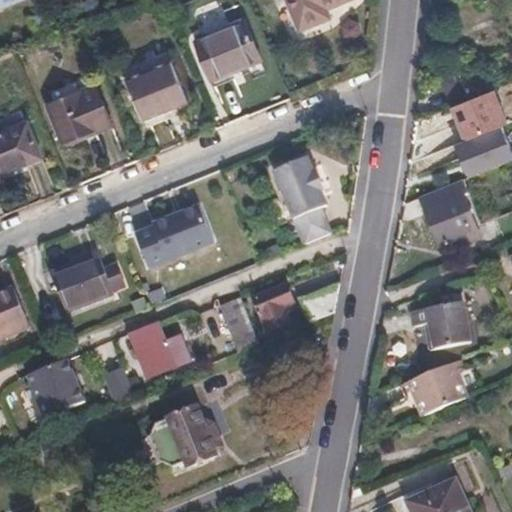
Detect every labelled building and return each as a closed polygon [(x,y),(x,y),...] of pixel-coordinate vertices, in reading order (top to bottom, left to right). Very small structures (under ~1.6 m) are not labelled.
[(328,7),(345,0),(290,0),(302,26),(331,15),(328,7)] [(261,56),(246,19),(196,39),(212,76),(261,56)] [(189,101),(172,59),(129,76),(146,118),(189,101)] [(112,122),(96,83),(51,100),(66,140),(112,122)] [(511,125),(511,110),(502,86),(461,103),(475,137),(464,141),(477,176),(511,162),(511,128),(511,126),(511,125)] [(0,179),(43,163),(27,119),(0,129),(0,179)] [(312,172),(306,156),(272,169),(303,243),(330,232),(320,207),(325,205),(320,191),(323,189),(316,171),(312,172)] [(472,233),(458,197),(468,192),(463,179),(419,195),(440,246),(472,233)] [(134,234),(137,238),(149,268),(214,241),(198,204),(151,223),(152,226),(134,234)] [(111,292),(97,256),(49,274),(64,310),(111,292)] [(0,289),(0,337),(29,326),(13,285),(0,289)] [(335,317),(340,285),(300,302),(310,327),(335,317)] [(292,324),(287,309),(296,306),(289,288),(257,301),(270,333),(292,324)] [(262,346),(242,300),(222,309),(241,355),(262,346)] [(472,341),(465,302),(411,310),(414,326),(426,325),(431,349),(472,341)] [(138,333),(157,325),(156,322),(136,330),(138,333)] [(172,364),(157,325),(138,333),(154,372),(172,364)] [(85,401),(68,360),(32,373),(28,376),(45,417),(85,401)] [(117,403),(138,394),(126,367),(106,375),(117,403)] [(465,398),(451,367),(410,383),(422,415),(465,398)] [(226,451),(222,441),(215,437),(212,437),(201,410),(160,427),(154,441),(164,466),(175,473),(188,468),(190,472),(219,461),(223,458),(226,451)] [(480,439),(472,420),(420,441),(427,460),(480,439)] [(310,445),(315,424),(280,438),(286,454),(310,445)] [(493,471),(511,462),(511,451),(489,461),(493,471)] [(469,511),(455,480),(409,501),(414,511),(469,511)]
